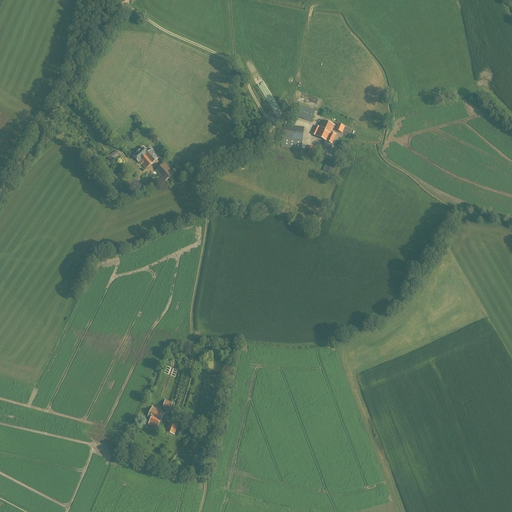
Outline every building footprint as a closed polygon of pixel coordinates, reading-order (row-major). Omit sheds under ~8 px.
[(296,117),(312,122),(316,111),(300,105),(296,117)] [(312,134),(326,141),(329,136),(330,136),(331,133),(334,126),(323,121),(320,128),(316,126),(312,134)] [(342,133),(350,135),(352,130),(345,127),(338,124),(335,130),(342,133)] [(284,125),(281,147),(301,150),(304,127),(284,125)] [(329,136),(326,141),(332,144),(336,135),(331,133),(330,136),(329,136)] [(308,154),(315,157),(318,148),(311,146),(308,154)] [(159,158),(152,150),(147,154),(143,148),(133,156),(141,165),(142,164),(146,169),(159,158)] [(107,158),(110,161),(119,155),(116,151),(107,158)] [(322,170),(332,174),(337,162),(331,159),(331,160),(327,159),(322,170)] [(155,171),(165,182),(174,174),(164,163),(155,171)] [(113,174),(110,177),(116,183),(119,180),(113,174)] [(173,409),(174,402),(166,400),(164,407),(173,409)] [(151,419),(148,424),(157,428),(164,413),(152,407),(147,417),(151,419)] [(169,422),(166,431),(175,435),(178,425),(169,422)]
